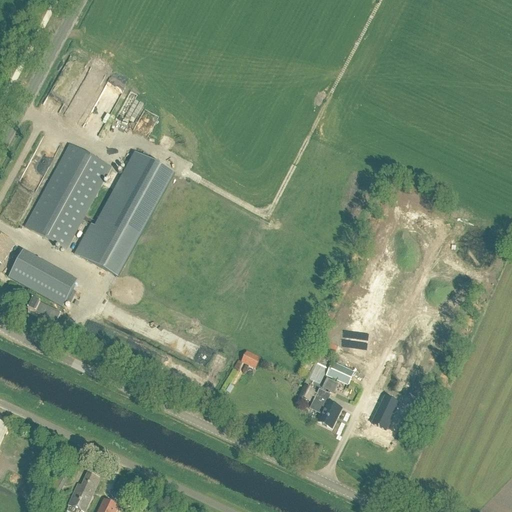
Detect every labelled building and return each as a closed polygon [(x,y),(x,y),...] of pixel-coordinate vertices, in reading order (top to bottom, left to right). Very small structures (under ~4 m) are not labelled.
[(58,123),(82,75),(71,70),(47,117),(58,123)] [(89,104),(96,90),(87,86),(80,99),(89,104)] [(108,92),(99,102),(106,108),(114,98),(108,92)] [(78,118),(72,112),(64,120),(70,126),(78,118)] [(137,149),(141,142),(127,135),(123,141),(137,149)] [(67,253),(113,171),(70,147),(25,229),(67,253)] [(92,226),(82,244),(75,257),(117,279),(173,176),(137,156),(97,229),(92,226)] [(6,226),(16,223),(14,217),(4,219),(6,226)] [(430,259),(441,263),(452,236),(441,232),(430,259)] [(0,263),(1,264),(15,244),(0,233),(0,263)] [(488,276),(497,245),(477,240),(476,242),(465,239),(458,264),(466,267),(465,270),(488,276)] [(9,281),(63,311),(77,285),(23,255),(9,281)] [(377,266),(341,357),(368,368),(395,300),(386,297),(395,273),(377,266)] [(56,326),(61,315),(32,302),(27,312),(56,326)] [(257,372),(263,361),(248,353),(242,364),(257,372)] [(349,388),(355,375),(333,365),(327,378),(349,388)] [(311,380),(321,384),(326,372),(316,368),(311,380)] [(334,395),(338,386),(329,382),(325,390),(334,395)] [(329,396),(318,390),(315,396),(312,394),(312,393),(302,387),(297,396),(308,402),(311,396),(314,398),(312,402),(324,407),(321,414),(316,423),(331,430),(340,411),(326,403),(329,396)] [(381,406),(367,432),(382,439),(395,413),(381,406)] [(0,446),(9,427),(0,423),(0,446)] [(75,492),(68,506),(68,507),(69,508),(67,511),(85,511),(100,481),(87,475),(80,489),(78,488),(76,492),(75,492)] [(118,511),(120,508),(105,501),(99,511),(118,511)]
